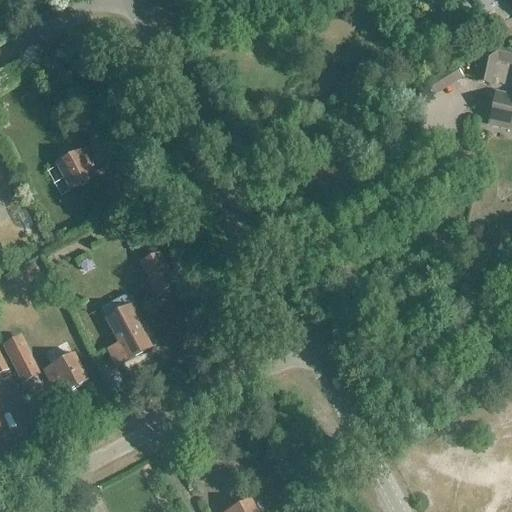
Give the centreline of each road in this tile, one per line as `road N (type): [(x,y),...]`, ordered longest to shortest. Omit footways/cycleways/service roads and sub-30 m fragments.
road 1 (residential): [(310,347),(128,0)]
road 2 (residential): [(5,511),(310,347)]
road 3 (residential): [(398,511),(310,347)]
